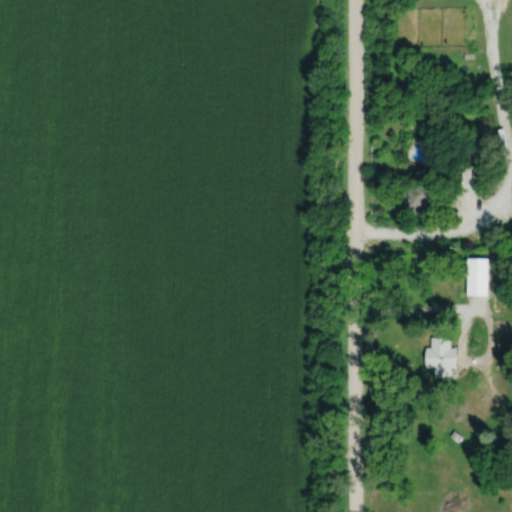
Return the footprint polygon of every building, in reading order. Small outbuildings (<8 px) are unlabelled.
[(453,134),(453,154),(464,154),(464,159),(476,159),(476,134),(453,134)] [(415,168),(415,185),(407,185),(407,187),(401,187),(401,205),(407,205),(407,213),(418,212),(418,206),(426,206),(426,205),(430,204),(430,198),(440,198),(440,184),(428,184),(428,168),(415,168)] [(466,256),(466,294),(487,294),(487,257),(466,256)] [(430,336),(430,346),(425,346),(425,366),(433,366),(433,375),(450,375),(450,366),(455,366),(455,346),(450,346),(450,336),(430,336)] [(449,435),(456,441),(461,436),(453,429),(449,435)]
